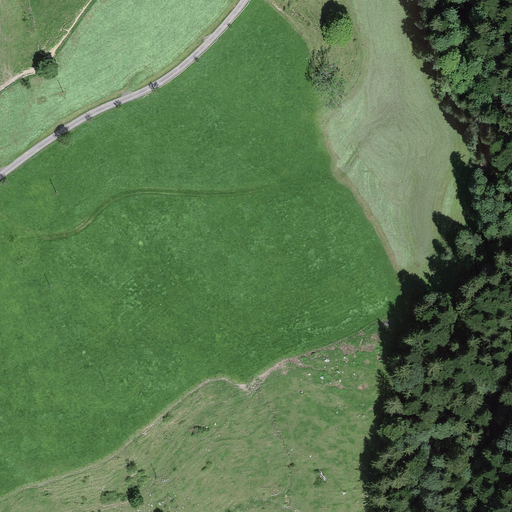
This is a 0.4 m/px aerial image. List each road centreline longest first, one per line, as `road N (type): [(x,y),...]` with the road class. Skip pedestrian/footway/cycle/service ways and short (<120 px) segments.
road 1 (track): [(244,0),(181,67),(85,117),(0,175)]
road 2 (track): [(0,89),(49,61),(90,0)]
